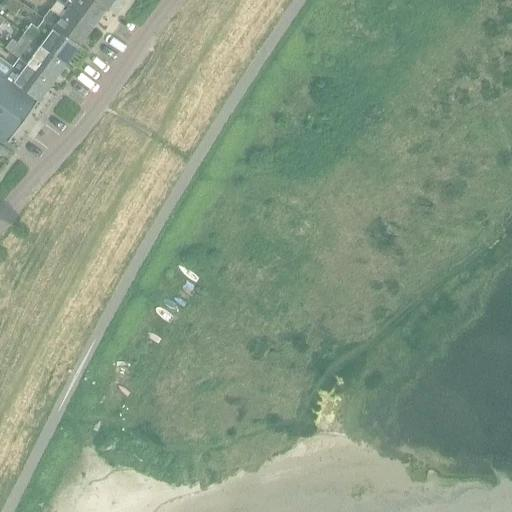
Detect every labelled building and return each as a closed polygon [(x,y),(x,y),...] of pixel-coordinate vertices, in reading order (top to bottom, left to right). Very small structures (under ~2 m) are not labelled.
[(16,0),(3,0),(1,3),(16,14),(23,5),(16,0)] [(55,0),(64,6),(93,27),(106,9),(93,0),(55,0)] [(93,0),(106,9),(112,0),(93,0)] [(79,46),(93,27),(64,6),(61,10),(65,12),(60,19),(49,10),(42,19),(54,27),(79,46)] [(65,64),(79,46),(54,27),(47,36),(31,24),(24,33),(40,46),(65,64)] [(52,83),(65,64),(40,46),(24,33),(17,42),(11,38),(4,47),(12,53),(26,64),(27,64),(52,83)] [(38,101),(52,83),(27,64),(26,64),(20,73),(0,58),(0,73),(38,101)] [(0,136),(8,142),(38,101),(0,73),(0,136)]
